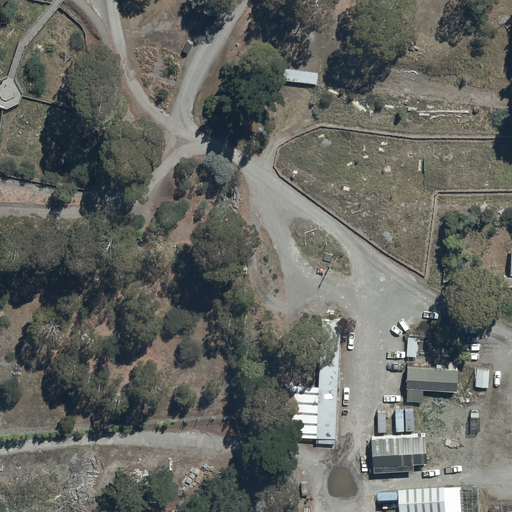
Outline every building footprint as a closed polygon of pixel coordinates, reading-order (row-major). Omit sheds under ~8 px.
[(193,42),(187,40),(183,49),(188,52),(193,42)] [(282,80),(318,85),(319,73),(284,69),(282,80)] [(341,321),(322,320),(319,387),(276,386),(274,442),(337,445),(341,321)] [(417,338),(408,338),(408,356),(417,356),(417,338)] [(459,369),(407,365),(407,401),(424,403),(423,390),(459,391),(459,369)] [(488,371),(476,371),(476,393),(488,393),(488,371)] [(424,433),(372,436),(374,468),(428,465),(424,433)] [(480,511),(479,490),(401,494),(401,511),(480,511)]
